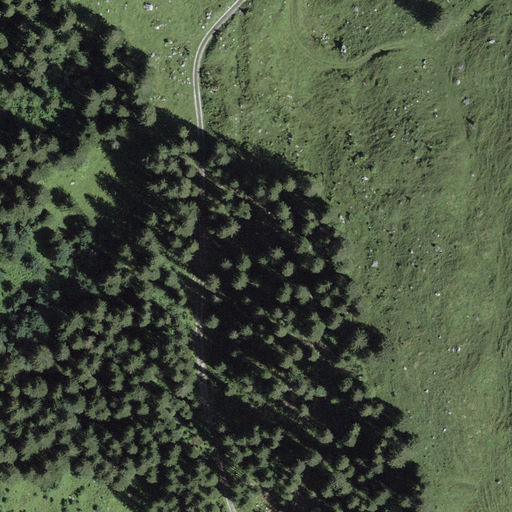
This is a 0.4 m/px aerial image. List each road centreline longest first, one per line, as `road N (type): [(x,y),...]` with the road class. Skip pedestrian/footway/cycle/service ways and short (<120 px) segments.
road 1 (track): [(234,511),(199,331),(196,67),(202,43),(243,0)]
road 2 (track): [(476,0),(446,31),(357,63),(326,63),(310,52),(288,21),(285,0)]
